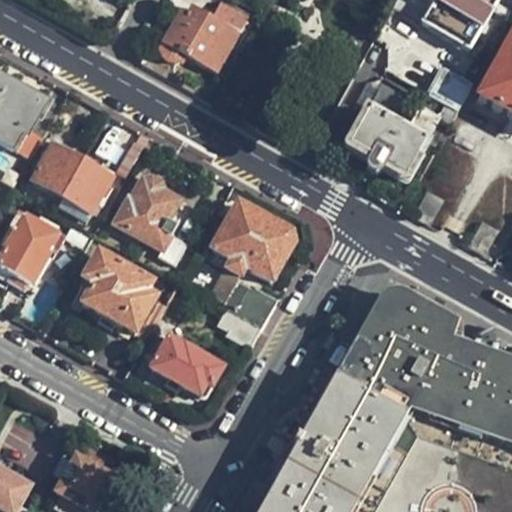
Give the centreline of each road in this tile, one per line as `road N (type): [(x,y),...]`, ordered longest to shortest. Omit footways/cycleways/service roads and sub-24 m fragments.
road 1 (residential): [(0,12),(355,220)]
road 2 (residential): [(215,471),(355,220)]
road 3 (residential): [(0,350),(215,471)]
road 4 (residential): [(355,220),(511,304)]
